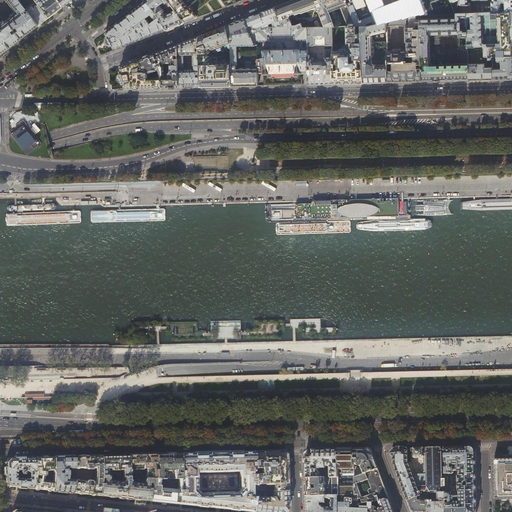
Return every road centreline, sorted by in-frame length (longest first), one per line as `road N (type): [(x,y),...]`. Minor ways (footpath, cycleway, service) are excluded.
road 1 (residential): [(0,451),(295,443)]
road 2 (primary): [(296,422),(12,427)]
road 3 (primary): [(373,109),(107,121)]
road 4 (tertiary): [(3,167),(90,168),(252,138)]
road 5 (primary): [(185,126),(415,115)]
road 6 (primary): [(511,417),(296,422)]
road 7 (residential): [(511,89),(313,93)]
road 8 (primary): [(0,157),(115,130),(185,126)]
road 9 (residential): [(99,64),(267,0)]
road 10 (residential): [(0,495),(157,511)]
road 11 (tertiary): [(252,138),(399,136)]
road 12 (residential): [(313,93),(184,98)]
